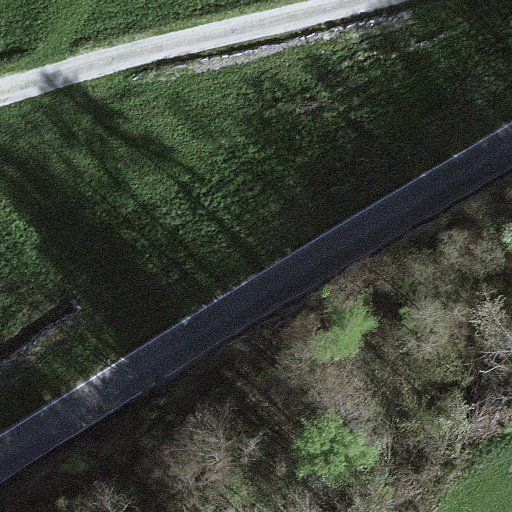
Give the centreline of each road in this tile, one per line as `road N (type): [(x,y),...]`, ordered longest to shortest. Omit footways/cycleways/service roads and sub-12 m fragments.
road 1 (unclassified): [(0,459),(511,146)]
road 2 (unclassified): [(0,93),(364,0)]
